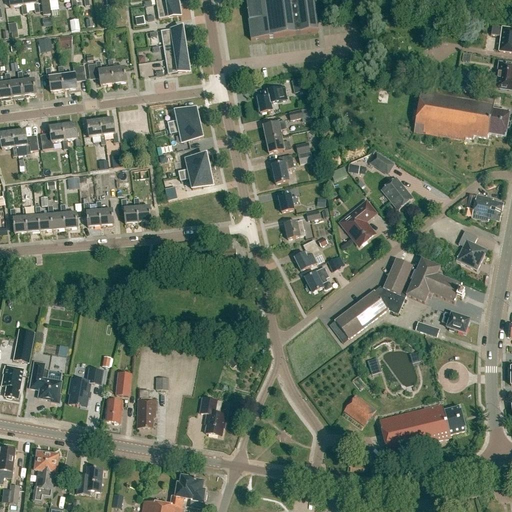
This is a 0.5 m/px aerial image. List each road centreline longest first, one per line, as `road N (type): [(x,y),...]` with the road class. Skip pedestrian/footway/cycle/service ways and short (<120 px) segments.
road 1 (residential): [(276,342),(475,186),(493,174),(511,176)]
road 2 (residential): [(250,228),(0,254)]
road 3 (secondary): [(236,467),(0,425)]
road 4 (tertiary): [(498,457),(490,370),(511,230)]
road 5 (residential): [(0,119),(219,89)]
road 6 (secondary): [(336,484),(391,488),(498,457)]
road 7 (unclassified): [(250,228),(219,89)]
road 8 (residential): [(397,511),(493,488),(498,457)]
road 9 (residential): [(312,479),(319,430),(279,361)]
